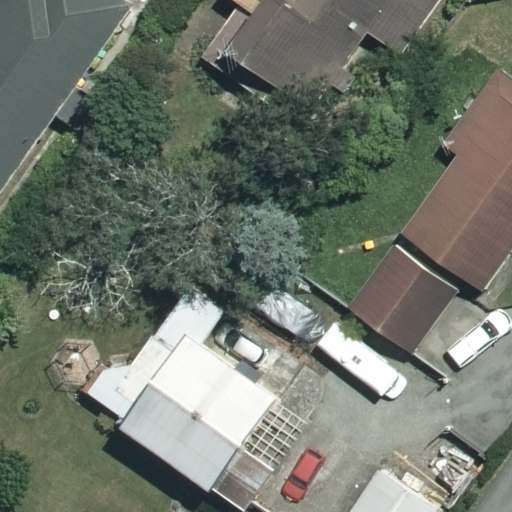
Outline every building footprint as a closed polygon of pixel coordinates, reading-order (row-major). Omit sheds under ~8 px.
[(0,0),(0,202),(138,19),(111,0),(0,0)] [(289,0),(243,74),(320,122),(372,39),(412,64),(452,1),(450,0),(289,0)] [(511,85),(505,81),(449,159),(461,167),(355,317),(419,361),(471,287),(490,300),(511,267),(511,85)] [(295,413),(205,351),(140,446),(230,508),(295,413)] [(441,511),(389,476),(364,511),(441,511)]
